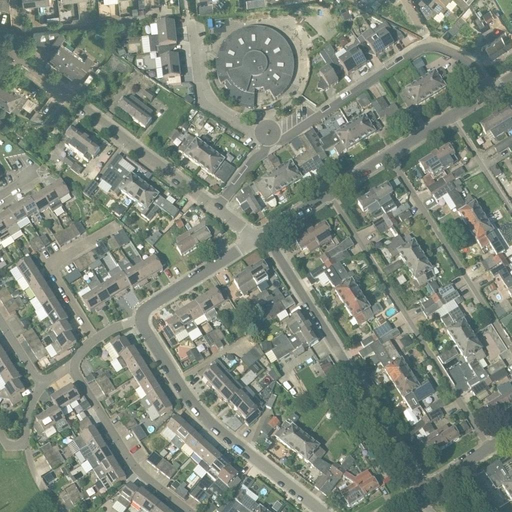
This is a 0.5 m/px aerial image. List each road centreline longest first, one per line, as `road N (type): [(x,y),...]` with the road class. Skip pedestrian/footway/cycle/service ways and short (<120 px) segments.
road 1 (residential): [(488,447),(327,194)]
road 2 (residential): [(425,487),(265,235)]
road 3 (residential): [(217,210),(0,48)]
road 4 (residential): [(324,511),(206,417),(141,319)]
road 5 (residential): [(511,349),(388,155)]
road 6 (residential): [(189,511),(141,474),(72,365)]
road 7 (residential): [(267,143),(428,47)]
road 8 (residential): [(267,143),(206,101),(191,28)]
road 9 (residential): [(141,319),(143,310),(255,241)]
road 10 (residential): [(94,339),(53,267),(98,237)]
